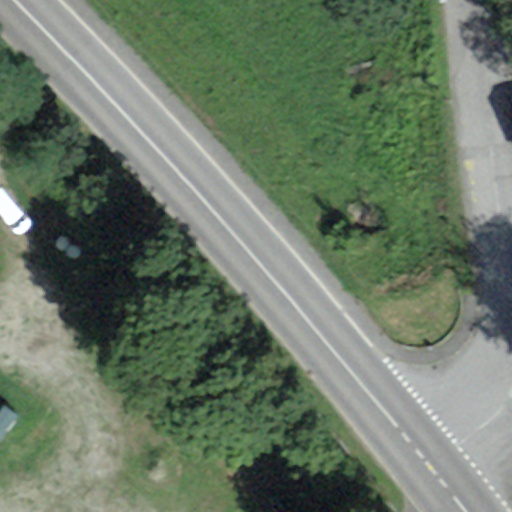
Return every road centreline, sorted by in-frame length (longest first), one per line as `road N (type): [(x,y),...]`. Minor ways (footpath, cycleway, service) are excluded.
road 1 (secondary): [(427,466),(299,309),(8,0)]
road 2 (residential): [(483,0),(511,282)]
road 3 (track): [(0,183),(34,313),(0,334)]
road 4 (track): [(27,511),(62,486),(65,406),(45,373)]
